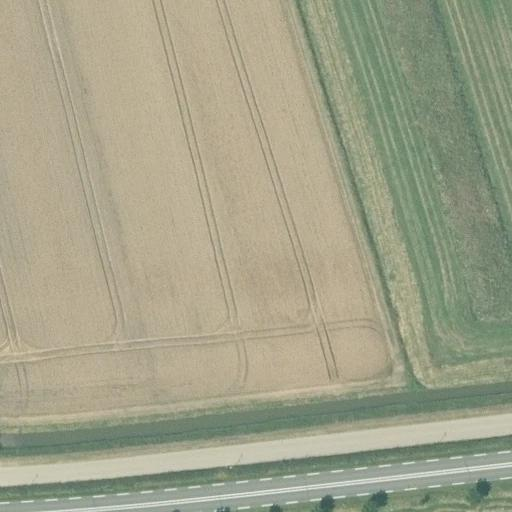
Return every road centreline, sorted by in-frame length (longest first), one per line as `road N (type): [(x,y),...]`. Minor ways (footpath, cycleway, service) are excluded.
road 1 (unclassified): [(0,480),(511,424)]
road 2 (primary): [(35,511),(511,461)]
